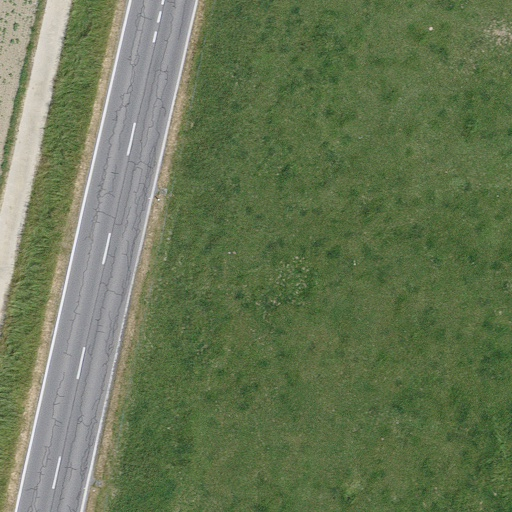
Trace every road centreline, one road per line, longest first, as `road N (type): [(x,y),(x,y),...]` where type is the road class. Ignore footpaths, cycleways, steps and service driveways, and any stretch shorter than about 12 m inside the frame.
road 1 (primary): [(159,0),(45,511)]
road 2 (track): [(0,281),(61,0)]
